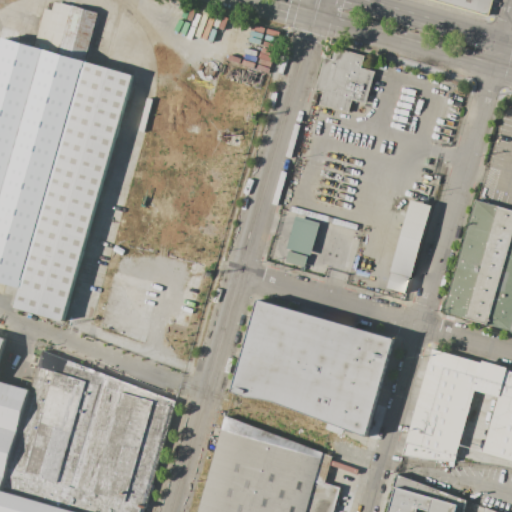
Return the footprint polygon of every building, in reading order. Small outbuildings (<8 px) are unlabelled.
[(61,316),(131,77),(107,70),(82,62),(97,13),(53,0),(50,9),(43,7),(31,45),(2,36),(0,42),(0,278),(23,285),(17,303),(61,316)] [(433,0),(492,0),(488,15),(433,0)] [(335,46),(331,60),(324,57),(315,88),(323,91),(319,105),(346,113),(350,100),(364,104),(374,71),(359,67),(363,54),(335,46)] [(389,271),(409,277),(430,206),(410,200),(389,271)] [(441,311),(476,200),(511,210),(511,328),(511,331),(441,311)] [(286,248),(310,255),(319,222),(295,216),(286,248)] [(284,261),(303,267),(307,256),(288,250),(284,261)] [(257,300),(394,339),(368,435),(275,403),(265,398),(253,398),(245,397),(231,392),(257,300)] [(0,337),(0,511),(145,511),(177,401),(43,350),(32,391),(0,380),(0,359),(6,339),(0,337)] [(432,349),(482,363),(483,360),(507,368),(507,370),(511,371),(511,460),(482,452),(498,398),(474,392),(454,461),(402,454),(432,349)] [(198,511),(225,416),(323,453),(316,480),(306,511),(198,511)] [(316,480),(323,453),(332,457),(325,483),(316,480)] [(306,511),(316,480),(325,483),(341,487),(333,511),(306,511)] [(389,511),(396,488),(464,510),(463,511),(389,511)]
